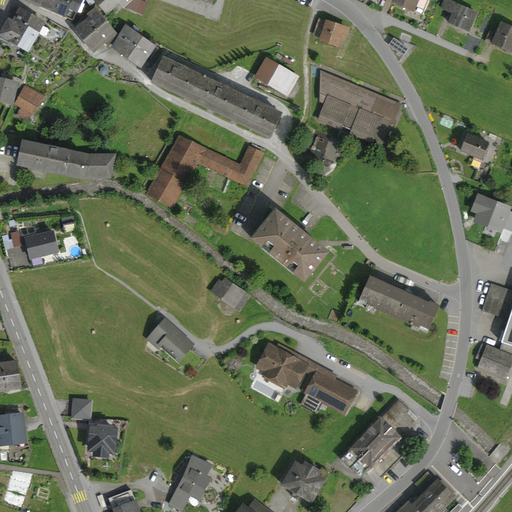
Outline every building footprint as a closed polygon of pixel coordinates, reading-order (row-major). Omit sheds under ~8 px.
[(41,0),(39,5),(51,11),(56,0),(41,0)] [(56,0),(51,11),(72,20),(76,11),(77,12),(82,0),(56,0)] [(119,2),(123,7),(130,1),(129,0),(94,0),(106,14),(119,2)] [(123,7),(136,13),(141,1),(142,1),(140,0),(129,0),(130,1),(123,7)] [(423,9),(426,0),(395,0),(395,1),(413,9),(414,6),(423,9)] [(453,13),(449,23),(468,31),(476,14),(446,0),(442,8),(453,13)] [(141,1),(136,13),(142,16),(148,4),(141,1)] [(412,11),(421,15),(423,9),(414,6),(413,9),(412,11)] [(77,29),(86,39),(107,22),(95,8),(88,14),(91,18),(83,24),(77,29)] [(44,23),(20,9),(13,22),(38,34),(44,23)] [(80,20),(83,24),(91,18),(88,14),(80,20)] [(10,40),(28,50),(38,34),(13,22),(8,19),(0,34),(0,35),(2,37),(1,40),(7,44),(10,40)] [(338,45),(340,37),(344,38),(347,30),(320,20),(315,35),(322,37),(322,39),(338,45)] [(116,35),(116,33),(107,22),(86,39),(94,49),(103,42),(106,46),(116,37),(116,35)] [(511,29),(502,25),(498,33),(494,43),(511,51),(511,49),(511,29)] [(126,27),(114,47),(128,58),(142,38),(126,27)] [(485,41),(493,45),(494,43),(498,33),(491,29),(485,41)] [(147,55),(151,58),(158,49),(154,46),(156,42),(151,39),(148,43),(142,38),(128,58),(139,66),(147,55)] [(399,42),(395,49),(403,55),(408,49),(399,42)] [(179,65),(164,58),(152,82),(270,138),(281,114),(265,106),(222,86),(206,78),(206,77),(205,76),(204,77),(179,65)] [(257,77),(287,94),(297,77),(267,60),(257,77)] [(399,112),(402,106),(321,73),(321,80),(350,92),(351,90),(356,92),(355,94),(377,103),(378,101),(383,104),(382,105),(399,112)] [(0,98),(10,101),(15,78),(11,76),(3,74),(1,80),(0,80),(0,98)] [(393,123),(395,124),(399,112),(382,105),(383,104),(378,101),(377,103),(355,94),(356,92),(351,90),(350,92),(321,80),(320,101),(325,103),(318,120),(341,129),(342,126),(352,130),(350,133),(373,143),(375,139),(376,135),(385,139),(384,143),(385,143),(393,123)] [(17,115),(28,121),(43,95),(26,86),(16,104),(23,108),(17,115)] [(350,133),(352,130),(342,126),(341,129),(338,135),(348,139),(350,133)] [(482,159),(489,143),(467,135),(461,151),(474,156),(482,159)] [(169,204),(194,160),(197,161),(200,162),(204,154),(205,151),(204,150),(204,149),(179,137),(173,150),(176,151),(152,195),(149,193),(148,193),(171,206),(172,206),(169,204)] [(46,147),(24,142),(19,165),(81,178),(104,178),(106,165),(112,167),(115,155),(85,155),(58,149),(59,146),(47,144),(46,147)] [(209,156),(205,165),(247,185),(262,154),(250,148),(252,150),(242,172),(239,170),(209,156)] [(239,170),(242,172),(252,150),(250,148),(239,170)] [(149,193),(152,195),(176,151),(173,150),(149,193)] [(200,162),(205,165),(209,156),(204,154),(200,162)] [(169,204),(172,206),(197,161),(194,160),(169,204)] [(104,178),(110,178),(112,167),(106,165),(104,178)] [(480,212),(477,220),(500,229),(508,209),(479,197),(474,210),(480,212)] [(316,245),(317,244),(286,219),(285,220),(275,212),(269,220),(267,219),(259,229),(260,231),(253,239),(263,247),(263,248),(294,273),(295,272),(305,280),(311,272),(312,274),(321,263),(320,262),(326,253),(316,245)] [(26,239),(31,258),(58,252),(53,232),(39,236),(34,237),(26,239)] [(423,326),(429,328),(439,306),(430,302),(429,304),(410,295),(411,293),(406,290),(405,293),(370,277),(361,298),(370,302),(369,304),(377,307),(376,309),(415,326),(415,325),(422,328),(423,326)] [(229,305),(239,312),(250,296),(226,279),(223,283),(219,281),(212,291),(230,303),(229,305)] [(509,320),(511,312),(511,290),(491,284),(482,311),(509,320)] [(376,309),(377,307),(369,304),(370,302),(361,298),(359,302),(367,306),(366,308),(375,312),(376,309)] [(511,312),(509,320),(502,342),(503,343),(501,351),(511,355),(511,312)] [(152,337),(178,359),(191,344),(166,321),(152,337)] [(421,330),(427,333),(429,328),(423,326),(422,328),(415,325),(415,326),(413,329),(420,332),(421,330)] [(334,380),(336,376),(279,345),(276,349),(307,366),(305,370),(316,376),(318,372),(334,380)] [(478,368),(506,379),(511,363),(511,355),(501,351),(487,345),(487,346),(483,345),(480,351),(484,353),(481,360),(478,368)] [(287,382),(296,387),(305,370),(307,366),(276,349),(270,346),(258,367),(271,374),(274,382),(284,387),(287,382)] [(0,377),(18,375),(16,362),(0,364),(0,377)] [(316,376),(307,393),(344,413),(356,392),(334,380),(318,372),(316,376)] [(0,390),(20,388),(18,375),(0,377),(0,390)] [(74,400),(73,418),(89,419),(91,402),(74,400)] [(400,438),(400,437),(407,430),(415,422),(403,410),(405,407),(399,401),(378,422),(363,438),(341,459),(360,478),(371,467),(375,464),(400,438)] [(415,422),(418,419),(406,406),(405,407),(403,410),(415,422)] [(0,416),(0,444),(25,442),(22,414),(14,415),(13,410),(8,410),(8,416),(0,416)] [(111,455),(113,441),(115,442),(116,431),(111,431),(112,427),(99,425),(98,430),(91,428),(89,439),(91,439),(91,453),(96,453),(96,455),(106,456),(106,455),(111,455)] [(464,456),(459,451),(455,455),(460,461),(464,456)] [(211,466),(192,457),(183,477),(204,489),(210,479),(205,476),(211,466)] [(295,463),(282,485),(294,492),(300,495),(312,502),(330,473),(322,468),(320,471),(305,462),(303,467),(295,463)] [(415,484),(419,489),(432,476),(428,472),(415,484)] [(189,494),(199,499),(204,489),(183,477),(178,487),(181,489),(179,493),(186,498),(189,494)] [(437,511),(441,511),(458,496),(441,479),(438,482),(445,490),(453,497),(437,511)] [(445,490),(438,482),(427,493),(416,504),(415,504),(423,511),(437,511),(453,497),(445,490)] [(114,511),(139,511),(131,490),(112,497),(116,507),(113,508),(114,511)] [(270,511),(254,499),(248,507),(243,504),(237,511),(270,511)] [(398,511),(423,511),(415,504),(416,504),(411,499),(398,511)]
